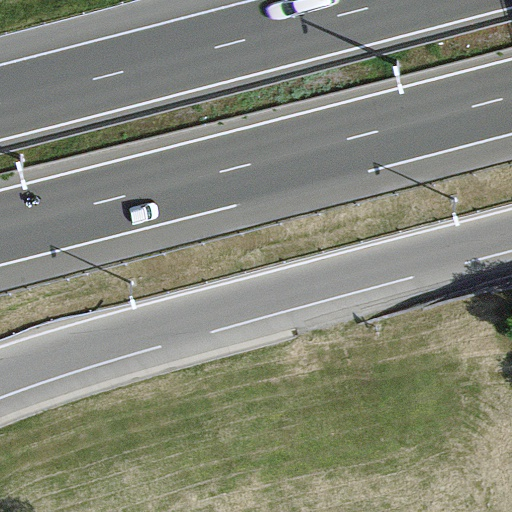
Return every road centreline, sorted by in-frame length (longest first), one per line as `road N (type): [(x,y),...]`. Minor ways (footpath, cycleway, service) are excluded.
road 1 (motorway): [(0,377),(511,232)]
road 2 (motorway): [(0,230),(511,99)]
road 3 (motorway): [(390,0),(0,101)]
